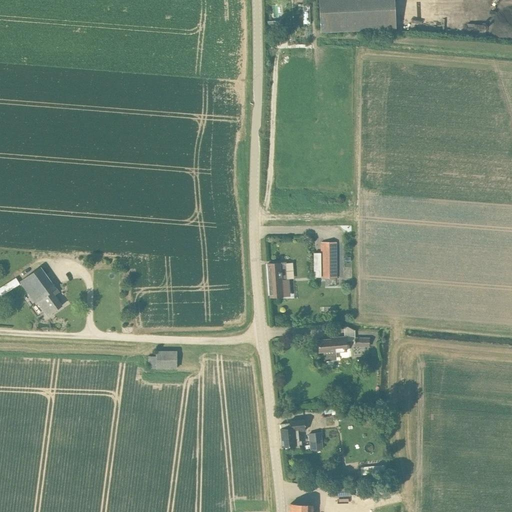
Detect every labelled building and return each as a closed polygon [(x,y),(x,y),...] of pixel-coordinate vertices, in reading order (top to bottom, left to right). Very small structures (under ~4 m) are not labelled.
[(319,0),(321,32),(331,31),(396,28),(394,0),(319,0)] [(337,278),(336,243),(321,243),(322,278),(337,278)] [(267,264),(270,297),(283,297),(282,281),(286,281),(285,263),(267,264)] [(40,267),(32,273),(18,283),(34,305),(37,302),(47,316),(62,306),(54,295),(58,292),(40,267)] [(0,296),(0,297),(19,284),(15,277),(0,287),(0,296)] [(355,337),(355,331),(350,327),(344,326),(344,337),(331,338),(331,339),(318,340),(319,353),(331,352),(332,353),(347,352),(346,341),(354,339),(354,347),(369,347),(369,337),(355,337)] [(148,369),(174,369),(174,350),(154,351),(154,356),(148,356),(148,369)] [(304,420),(299,421),(289,422),(289,423),(280,424),(281,429),(282,447),(296,446),(294,432),(305,431),(304,420)] [(323,449),(321,433),(309,435),(310,450),(323,449)] [(361,476),(367,475),(368,481),(373,481),(385,480),(384,464),(372,466),(372,467),(360,468),(361,476)] [(330,488),(330,496),(350,495),(350,487),(330,488)]
